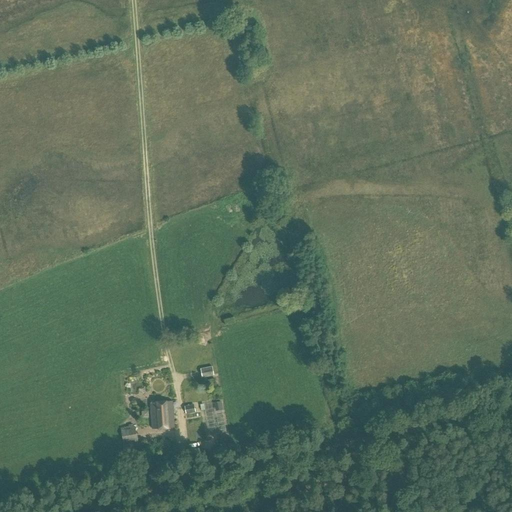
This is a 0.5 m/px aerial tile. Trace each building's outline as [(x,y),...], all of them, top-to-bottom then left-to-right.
[(200,368),(202,377),(213,375),(211,366),(200,368)] [(163,402),(165,428),(174,427),(172,401),(163,402)] [(165,428),(163,402),(150,403),(152,429),(165,428)] [(194,404),(184,406),(186,414),(195,412),(194,404)] [(203,420),(201,413),(192,415),(194,423),(203,420)] [(121,429),(123,444),(138,441),(134,427),(121,429)]
